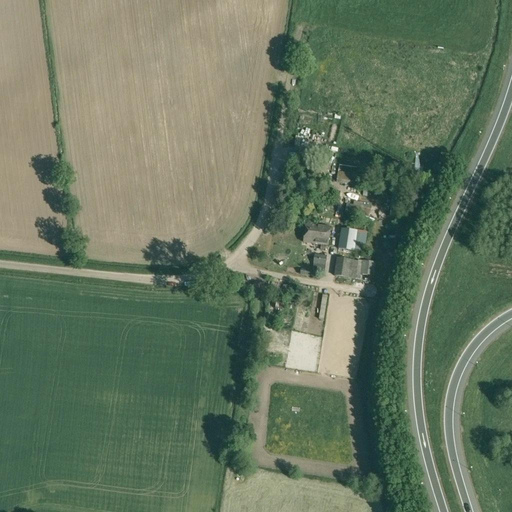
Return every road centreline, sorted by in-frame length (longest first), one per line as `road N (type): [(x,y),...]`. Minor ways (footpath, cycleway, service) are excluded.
road 1 (unclassified): [(0,263),(184,280),(222,269),(261,217),(296,39)]
road 2 (motorway): [(511,88),(423,309),(417,399),(444,511)]
road 3 (motorway): [(469,511),(451,451),(448,402),(465,356),(511,314)]
